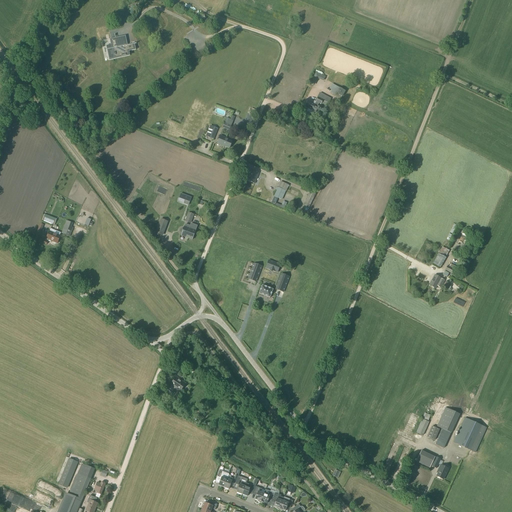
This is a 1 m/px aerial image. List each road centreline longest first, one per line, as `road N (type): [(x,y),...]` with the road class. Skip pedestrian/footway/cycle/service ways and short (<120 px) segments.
road 1 (track): [(303,428),(442,73)]
road 2 (track): [(204,299),(197,274),(283,54),(279,40),(208,12)]
road 3 (unclassified): [(438,511),(316,443),(220,320)]
road 4 (unclassified): [(146,338),(0,233)]
road 5 (track): [(107,511),(164,357)]
road 6 (unknown): [(130,26),(152,7),(201,36),(241,25)]
